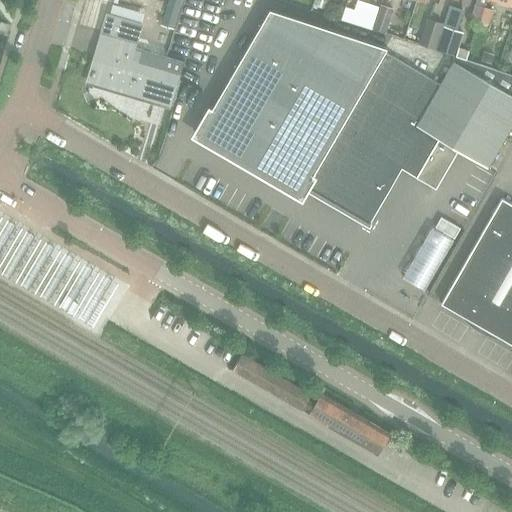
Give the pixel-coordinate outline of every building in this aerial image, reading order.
[(173,29),(181,0),(167,0),(160,25),(173,29)] [(326,9),(328,0),(313,0),(312,5),(326,9)] [(447,0),(445,0),(441,18),(458,22),(462,4),(447,0)] [(485,0),(475,0),(470,18),(479,21),(484,6),(485,0)] [(370,29),(377,9),(357,2),(354,11),(344,8),(340,19),(370,29)] [(82,23),(93,25),(97,5),(86,3),(82,23)] [(385,33),(393,8),(381,4),(372,28),(385,33)] [(484,6),(479,21),(488,24),(493,9),(484,6)] [(270,10),(196,137),(298,197),(305,184),(369,222),(401,168),(435,188),(458,150),(487,166),(511,123),(511,75),(456,56),(439,84),(383,51),(385,47),(270,10)] [(95,61),(89,81),(166,104),(175,71),(137,60),(139,51),(131,49),(139,25),(124,20),(108,15),(103,34),(103,35),(122,41),(119,52),(122,53),(118,68),(95,61)] [(442,22),(427,17),(419,44),(434,49),(442,22)] [(462,32),(443,26),(436,49),(455,56),(462,32)] [(483,51),(480,59),(491,62),(493,54),(483,51)] [(511,344),(511,203),(501,197),(440,303),(463,316),(462,318),(472,326),(483,332),(495,337),(496,335),(511,344)] [(442,218),(436,227),(455,239),(460,229),(442,218)] [(391,237),(378,263),(422,284),(435,258),(391,237)] [(301,409),(310,393),(241,353),(232,369),(301,409)] [(377,453),(389,433),(320,392),(308,413),(377,453)]
